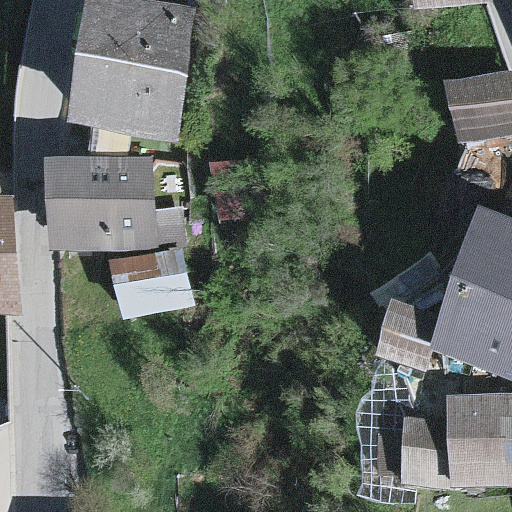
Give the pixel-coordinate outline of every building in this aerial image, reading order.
[(482,0),(410,0),(414,18),(484,6),(482,0)] [(196,23),(89,12),(76,143),(183,154),(196,23)] [(511,79),(445,95),(458,151),(511,138),(511,79)] [(155,169),(46,176),(52,263),(161,256),(155,169)] [(9,208),(0,208),(0,326),(19,325),(9,208)] [(511,239),(479,229),(446,331),(435,364),(511,387),(511,239)] [(425,393),(435,364),(446,331),(395,314),(374,376),(425,393)] [(511,403),(447,408),(448,427),(452,491),(511,486),(511,403)] [(452,491),(448,427),(407,429),(403,500),(452,497),(452,491)]
